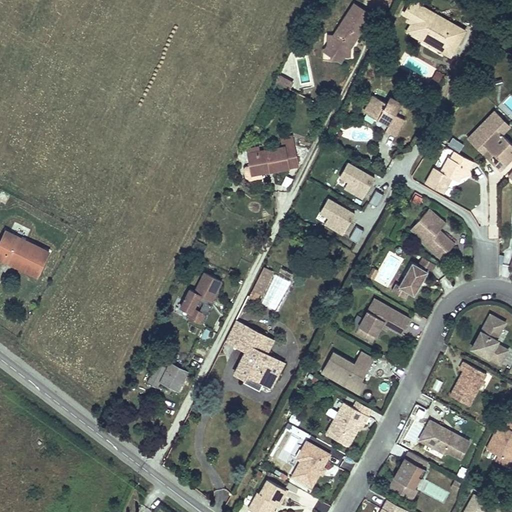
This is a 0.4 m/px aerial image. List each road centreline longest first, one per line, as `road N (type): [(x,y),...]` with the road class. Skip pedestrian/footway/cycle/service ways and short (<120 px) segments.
road 1 (residential): [(342,511),(447,304),(476,288),(511,293)]
road 2 (unknown): [(153,464),(282,205)]
road 3 (tertiary): [(0,360),(200,511)]
